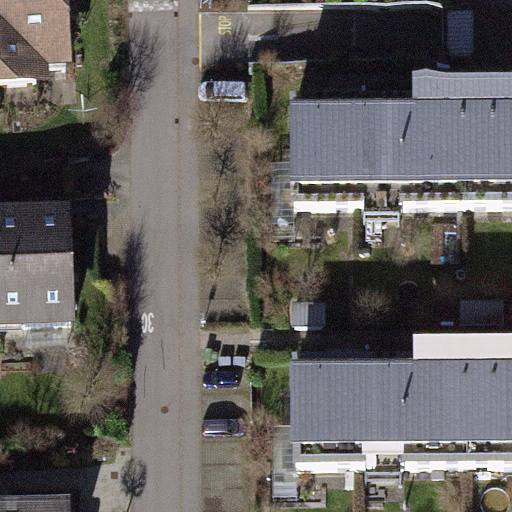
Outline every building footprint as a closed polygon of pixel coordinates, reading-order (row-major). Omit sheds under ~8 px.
[(63,0),(0,0),(0,111),(70,107),(63,0)] [(480,21),(450,21),(450,39),(450,65),(480,65),(480,21)] [(407,133),(369,133),(371,231),(511,229),(511,110),(407,112),(407,133)] [(286,135),(288,233),(371,231),(369,133),(286,135)] [(66,225),(0,225),(0,346),(68,345),(66,225)] [(509,311),(464,310),(464,326),(509,327),(509,311)] [(328,314),(296,316),(297,339),(329,338),(328,314)] [(407,392),(370,392),(372,491),(511,488),(511,371),(407,373),(407,392)] [(287,394),(289,492),(372,491),(370,392),(287,394)]
